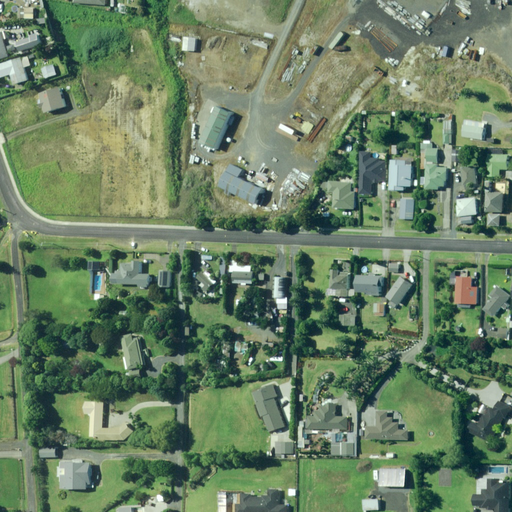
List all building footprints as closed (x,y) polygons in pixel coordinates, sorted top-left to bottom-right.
[(35,18),(36,8),(20,8),(20,12),(20,14),(20,18),(22,18),(35,18)] [(6,43),(2,31),(2,30),(0,30),(0,60),(10,57),(11,57),(10,55),(6,43)] [(21,51),(22,51),(36,47),(32,37),(25,39),(21,41),(18,42),(21,51)] [(197,38),(185,37),(184,50),(196,51),(197,38)] [(33,65),(30,56),(23,58),(0,64),(0,70),(2,78),(12,75),(15,85),(30,80),(30,79),(26,67),(28,67),(33,65)] [(44,71),(47,78),(59,74),(56,64),(44,68),(44,71)] [(67,107),(62,87),(41,94),(43,99),(40,100),(43,108),(45,107),(47,113),(67,107)] [(207,146),(216,150),(233,114),(218,107),(201,143),(207,146)] [(329,119),(323,114),(315,126),(308,121),(299,135),(311,143),(329,119)] [(487,124),(484,123),(467,120),(464,137),(484,140),(487,124)] [(454,134),(454,121),(447,121),(446,134),(445,134),(445,144),(450,144),(451,134),(454,134)] [(434,144),(434,143),(432,143),(432,141),(426,141),(426,143),(423,143),(422,169),(426,169),(426,153),(429,153),(428,162),(439,162),(439,149),(437,149),(436,149),(434,148),(434,144)] [(509,155),(496,154),(488,154),(488,176),(500,177),(500,176),(500,170),(508,170),(509,169),(509,160),(509,155)] [(408,161),(394,160),(392,160),(391,191),(399,191),(406,191),(406,187),(413,187),(413,185),(414,166),(407,166),(408,161)] [(230,193),(256,205),(264,190),(240,178),(244,170),(231,164),(219,188),(225,191),(224,193),(228,196),(230,193)] [(427,190),(440,190),(440,187),(446,187),(446,181),(448,181),(448,168),(439,168),(439,164),(428,164),(427,170),(427,177),(427,186),(427,190)] [(467,190),(475,189),(476,189),(475,185),(479,185),(477,166),(463,168),(464,170),(465,187),(467,187),(467,190)] [(387,171),(363,170),(362,183),(376,183),(376,180),(387,180),(387,171)] [(336,193),(336,197),(335,209),(357,210),(357,192),(353,192),(354,183),(331,182),(324,182),(319,190),(327,191),(331,191),(331,192),(332,192),(336,193)] [(506,193),(494,192),(488,192),(488,193),(488,212),(505,213),(506,193)] [(479,207),(478,201),(478,198),(472,199),(470,199),(460,200),(461,206),(459,206),(461,217),(478,215),(480,215),(480,211),(480,209),(479,207)] [(416,200),(403,199),(402,219),(415,220),(416,200)] [(502,215),(491,214),(490,226),(502,227),(502,215)] [(229,257),(222,257),(221,263),(224,264),(223,277),(228,277),(229,257)] [(143,260),(139,260),(135,260),(135,263),(123,263),(123,273),(121,273),(121,284),(141,284),(141,286),(144,287),(150,286),(151,286),(151,283),(152,283),(153,274),(152,273),(143,273),(143,263),(143,260)] [(103,262),(92,262),(92,271),(103,271),(103,262)] [(400,268),(400,263),(391,263),(390,272),(392,272),(399,272),(400,268)] [(248,265),(238,265),(236,265),(236,266),(232,266),(231,266),(231,271),(235,271),(234,282),(254,283),(254,279),(264,279),(265,274),(254,273),(255,271),(252,271),(247,271),(248,266),(248,265)] [(172,270),(165,270),(161,269),(161,286),(163,286),(164,286),(173,287),(173,270),(172,270)] [(337,296),(350,296),(350,272),(340,272),(340,269),(332,269),(332,289),(335,289),(335,295),(337,295),(337,296)] [(212,275),(209,273),(207,271),(205,273),(203,272),(203,271),(199,274),(197,277),(203,282),(200,285),(203,288),(207,292),(216,283),(210,277),(212,275)] [(376,275),(376,273),(376,272),(371,272),(371,275),(358,275),(357,292),(368,292),(368,295),(381,295),(381,286),(383,286),(384,275),(376,275)] [(405,278),(404,277),(402,276),(388,296),(398,303),(400,304),(414,284),(405,278)] [(477,287),(476,286),(473,286),(473,276),(458,276),(458,285),(456,285),(456,286),(456,288),(458,288),(457,303),(459,303),(459,307),(471,307),(471,303),(475,304),(478,304),(478,303),(478,287),(477,287)] [(273,277),(273,297),(287,297),(288,277),(273,277)] [(200,280),(195,280),(192,280),(191,289),(199,290),(200,280)] [(504,304),(505,302),(511,295),(498,285),(490,295),(493,297),(491,300),(490,301),(487,304),(484,309),(487,311),(494,317),(504,304)] [(385,315),(385,303),(380,303),(375,303),(374,312),(375,312),(375,315),(385,315)] [(258,315),(249,315),(249,323),(256,323),(256,319),(258,319),(258,315)] [(354,315),(344,315),(341,315),(341,325),(356,325),(356,315),(354,315)] [(499,328),(499,337),(499,338),(508,338),(508,328),(499,328)] [(134,338),(134,336),(133,333),(122,336),(125,351),(126,354),(127,358),(130,370),(141,367),(140,366),(146,364),(144,354),(143,349),(140,337),(138,337),(134,338)] [(81,341),(67,344),(68,350),(83,347),(81,341)] [(238,353),(225,352),(223,362),(237,364),(238,353)] [(143,378),(141,369),(141,368),(131,370),(134,381),(143,379),(143,378)] [(275,387),(275,386),(274,383),(265,387),(263,387),(263,389),(254,393),(263,416),(264,415),(267,423),(270,432),(273,431),(276,430),(286,426),(276,399),(275,397),(279,396),(275,387)] [(506,418),(511,407),(499,400),(495,409),(490,406),(490,407),(486,415),(484,414),(479,424),(474,422),(473,421),(468,431),(491,443),(504,418),(506,418)] [(104,405),(104,403),(104,401),(84,401),(84,413),(91,414),(91,437),(99,436),(99,440),(125,440),(134,431),(128,424),(126,422),(120,426),(112,426),(112,427),(103,427),(103,417),(104,413),(103,411),(103,408),(103,407),(104,405)] [(331,403),(328,403),(327,403),(327,405),(323,405),(321,405),(320,411),(315,410),(315,415),(315,416),(309,416),(308,422),(307,422),(307,428),(308,428),(309,428),(323,429),(329,429),(348,429),(348,416),(337,416),(337,415),(337,414),(337,412),(337,403),(334,403),(331,403)] [(400,430),(400,426),(400,422),(394,422),(394,417),(389,417),(389,411),(378,411),(378,426),(367,426),(367,439),(393,439),(398,440),(409,440),(410,430),(407,430),(403,430),(400,430)] [(292,441),(283,441),(282,441),(282,450),(276,450),(276,454),(292,454),(292,441)] [(355,454),(355,442),(343,442),(343,454),(355,454)] [(57,447),(55,447),(41,447),(41,457),(57,457),(57,456),(57,447)] [(91,484),(91,479),(91,463),(74,463),(74,462),(61,462),(61,468),(66,468),(66,475),(61,475),(61,479),(61,489),(66,488),(66,489),(88,489),(88,487),(88,484),(91,484)] [(503,484),(503,479),(490,479),(489,491),(484,490),(484,495),(476,495),(476,507),(484,507),(484,509),(497,509),(496,511),(510,511),(511,484),(503,484)] [(271,490),(271,496),(266,496),(266,498),(255,497),(253,497),(253,495),(244,494),(243,505),(239,504),(238,511),(289,511),(290,505),(281,505),(281,490),(271,490)] [(229,511),(230,494),(223,494),(222,511),(229,511)] [(380,499),(365,500),(365,505),(360,505),(360,510),(380,510),(380,499)]
